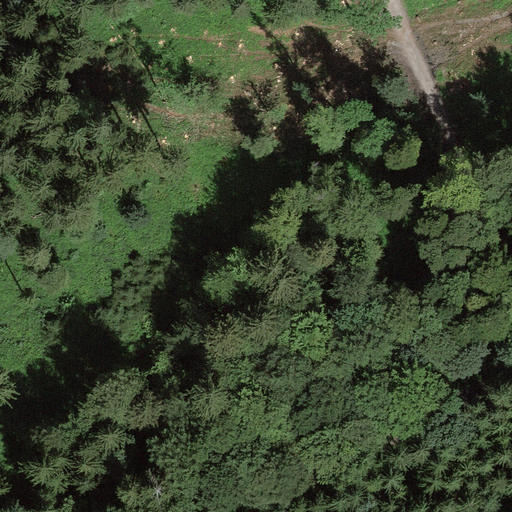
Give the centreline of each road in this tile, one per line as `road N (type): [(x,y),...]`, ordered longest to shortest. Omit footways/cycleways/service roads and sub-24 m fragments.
road 1 (track): [(511,294),(375,0)]
road 2 (track): [(255,511),(511,372)]
